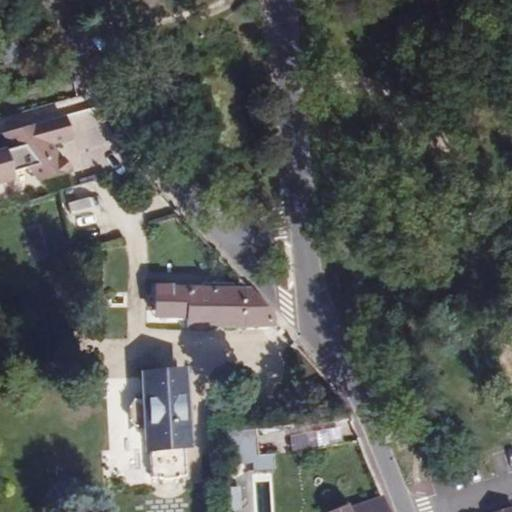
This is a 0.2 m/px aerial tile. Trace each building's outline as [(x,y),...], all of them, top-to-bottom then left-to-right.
[(0,67),(18,63),(9,34),(0,36),(0,67)] [(67,138),(62,121),(3,139),(14,153),(0,156),(0,187),(15,183),(14,178),(29,173),(39,187),(71,177),(59,140),(67,138)] [(95,202),(75,202),(75,224),(95,224),(95,202)] [(224,333),(274,328),(276,323),(251,294),(220,294),(220,288),(212,287),(213,293),(190,293),(190,295),(172,294),(172,292),(158,292),(157,316),(169,316),(170,320),(189,321),(189,332),(224,333)] [(184,450),(181,378),(145,379),(146,402),(135,403),(130,410),(130,421),(136,429),(147,428),(148,451),(149,451),(150,481),(157,481),(157,483),(178,482),(178,480),(185,480),(183,450),(184,450)] [(271,471),(271,454),(255,454),(255,429),(226,429),(226,463),(253,463),(253,471),(271,471)] [(227,509),(245,509),(244,486),(226,486),(227,509)] [(389,511),(387,503),(356,511),(352,511),(351,507),(334,511),(389,511)]
